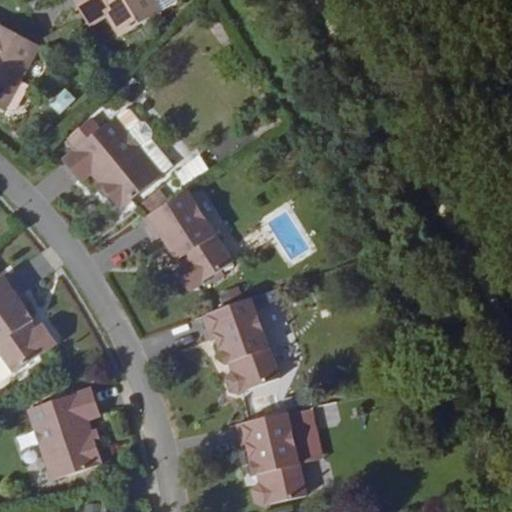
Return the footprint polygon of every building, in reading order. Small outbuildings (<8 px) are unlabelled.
[(105,10),(110,18),(122,39),(162,16),(152,0),(75,0),(87,20),(105,10)] [(92,28),(110,18),(105,10),(87,20),(92,28)] [(5,28),(0,24),(0,106),(6,109),(41,47),(5,28)] [(119,119),(142,148),(155,138),(155,133),(149,125),(144,125),(134,112),(129,111),(119,119)] [(101,182),(110,193),(123,209),(164,177),(142,148),(119,119),(118,118),(104,130),(80,148),(66,159),(83,180),(93,172),(101,182)] [(72,137),(80,148),(104,130),(95,119),(72,137)] [(200,156),(174,170),(182,185),(208,171),(200,156)] [(105,196),(110,193),(101,182),(97,185),(105,196)] [(188,193),(146,218),(160,241),(165,239),(179,260),(184,257),(190,266),(184,269),(179,272),(191,291),(233,265),(188,193)] [(179,260),(184,269),(190,266),(184,257),(179,260)] [(26,324),(32,320),(17,299),(21,296),(4,274),(0,276),(0,352),(14,372),(49,347),(50,339),(44,329),(37,328),(32,331),(26,324)] [(283,379),(253,299),(204,318),(214,344),(220,342),(229,365),(230,364),(237,363),(239,371),(233,373),(230,383),(233,392),(243,395),(283,379)] [(37,328),(32,320),(26,324),(32,331),(37,328)] [(14,372),(0,352),(0,381),(0,382),(14,372)] [(230,364),(233,373),(239,371),(237,363),(230,364)] [(94,446),(90,435),(86,422),(98,418),(90,392),(28,412),(50,483),(100,467),(94,446)] [(331,409),(335,407),(333,403),(316,409),(322,428),(336,423),(331,409)] [(309,495),(289,413),(240,426),(245,451),(252,449),(258,475),(260,474),(267,472),(269,482),(262,483),(256,491),(258,501),(267,505),(309,495)] [(14,436),(21,452),(36,445),(29,430),(14,436)] [(96,433),(90,435),(94,446),(99,445),(96,433)] [(260,474),(262,483),(269,482),(267,472),(260,474)]
